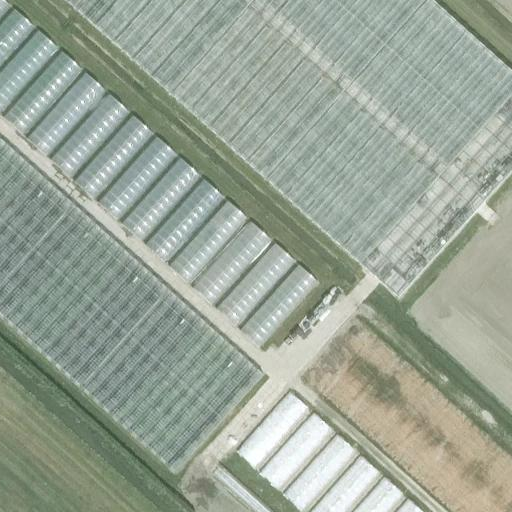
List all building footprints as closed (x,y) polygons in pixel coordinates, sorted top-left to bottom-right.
[(322,283),(6,0),(0,0),(0,112),(263,348),(322,283)] [(511,72),(430,0),(61,0),(398,300),(511,172),(511,72)] [(0,316),(177,475),(265,376),(0,138),(0,316)] [(345,316),(290,376),(307,392),(363,332),(345,316)] [(316,401),(335,415),(384,351),(365,336),(316,401)] [(338,418),(354,433),(408,375),(391,360),(338,418)] [(412,377),(363,444),(380,456),(429,389),(412,377)] [(425,511),(289,390),(233,452),(299,511),(425,511)] [(440,401),(384,460),(401,475),(456,416),(440,401)] [(424,494),(479,436),(464,422),(409,480),(424,494)] [(433,505),(440,511),(457,511),(502,459),(484,444),(433,505)] [(497,511),(511,496),(511,467),(467,511),(497,511)]
